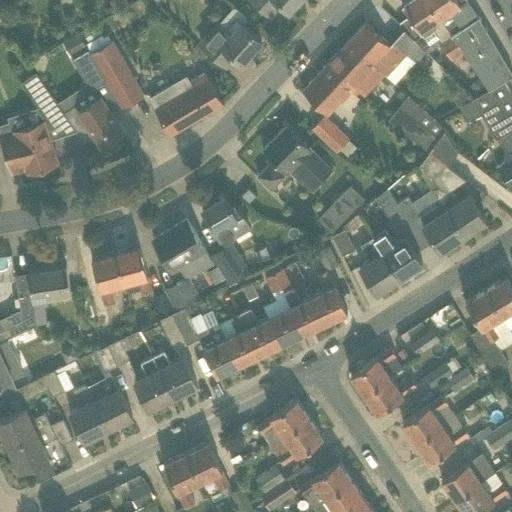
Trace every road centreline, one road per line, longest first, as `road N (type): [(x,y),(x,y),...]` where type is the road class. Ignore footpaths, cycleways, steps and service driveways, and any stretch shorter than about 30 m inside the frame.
road 1 (tertiary): [(0,225),(113,200),(167,175),(214,142),(348,0)]
road 2 (residential): [(21,511),(315,366)]
road 3 (residential): [(315,366),(511,238)]
road 4 (residential): [(413,511),(315,366)]
